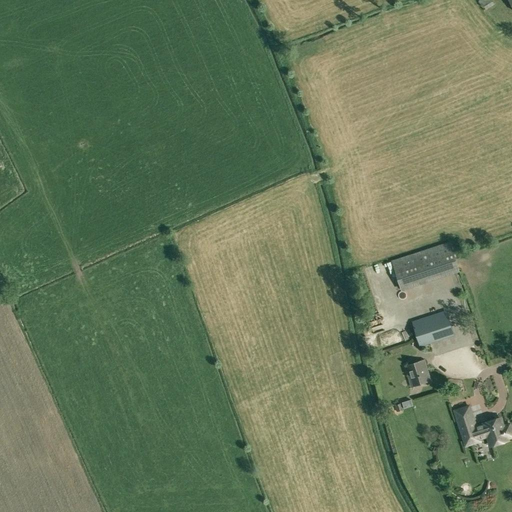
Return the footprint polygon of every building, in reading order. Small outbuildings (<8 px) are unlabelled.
[(494,4),(491,0),(481,0),(479,2),(484,10),(494,4)] [(0,176),(2,176),(0,169),(3,168),(4,172),(9,170),(5,160),(0,162),(0,176)] [(392,261),(402,291),(460,272),(450,242),(392,261)] [(413,324),(420,344),(448,335),(441,315),(413,324)] [(411,387),(431,381),(424,360),(405,366),(411,387)] [(504,426),(502,422),(494,425),(493,421),(483,424),(484,425),(476,428),(469,406),(455,411),(466,445),(480,441),(478,435),(486,432),(490,445),(508,440),(508,438),(511,436),(511,429),(510,424),(504,426)]
